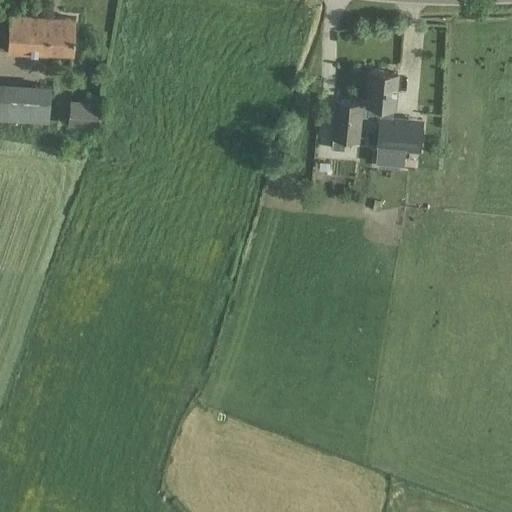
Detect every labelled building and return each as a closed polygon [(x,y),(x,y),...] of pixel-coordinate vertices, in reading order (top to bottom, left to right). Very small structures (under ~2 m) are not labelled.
[(10,14),(8,52),(73,55),(75,17),(10,14)] [(370,69),(367,100),(367,104),(368,104),(381,106),(380,114),(380,116),(392,117),(392,115),(397,72),(370,69)] [(30,84),(28,120),(48,122),(50,86),(30,84)] [(55,114),(82,113),(82,90),(55,91),(55,114)] [(336,100),(331,145),(345,146),(345,138),(358,140),(361,115),(367,116),(368,104),(367,104),(367,100),(360,99),(359,102),(336,100)] [(379,114),(375,147),(377,147),(405,150),(405,148),(409,117),(392,115),(392,117),(380,116),(380,114),(379,114)] [(377,147),(375,162),(404,165),(405,150),(377,147)]
